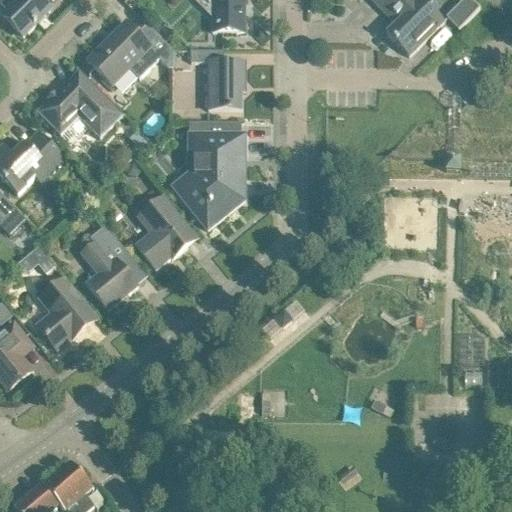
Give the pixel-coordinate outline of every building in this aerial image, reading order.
[(24,40),(51,13),(38,0),(2,0),(0,2),(0,5),(8,13),(2,19),(24,40)] [(209,0),(213,3),(213,35),(245,35),(245,0),(209,0)] [(369,0),(378,9),(386,0),(349,0),(350,1),(350,0),(369,0)] [(445,24),(424,3),(422,1),(420,3),(417,0),(386,0),(378,9),(396,27),(386,37),(409,60),(445,24)] [(480,10),(469,0),(467,0),(448,19),(459,31),(458,32),(459,33),(480,10)] [(173,53),(147,27),(138,37),(126,25),(88,64),(113,89),(130,72),(140,82),(159,63),(168,72),(173,72),(173,53)] [(209,113),(242,113),(242,86),(245,86),(245,65),(225,66),(225,53),(191,53),(191,66),(209,66),(209,113)] [(79,73),(37,115),(61,139),(71,149),(89,131),(101,142),(124,118),(79,73)] [(511,138),(460,138),(461,112),(454,112),(448,112),(448,138),(412,137),(363,185),(375,174),(453,175),(511,176),(511,138)] [(245,137),(242,137),(242,126),(189,126),(189,177),(173,190),(208,234),(245,203),(245,137)] [(0,180),(18,198),(36,180),(42,187),(67,162),(40,135),(27,148),(26,146),(14,158),(4,148),(0,152),(0,180)] [(16,213),(0,197),(0,229),(16,213)] [(136,249),(156,273),(171,261),(172,263),(188,250),(183,244),(193,236),(164,200),(138,221),(151,237),(136,249)] [(87,288),(108,314),(138,290),(123,271),(134,263),(106,229),(90,241),(95,247),(82,257),(99,278),(87,288)] [(36,329),(57,354),(72,342),(73,343),(98,322),(65,281),(43,299),(55,314),(36,329)] [(0,384),(9,395),(34,375),(17,354),(29,344),(15,326),(0,337),(0,384)] [(222,424),(256,425),(256,406),(223,406),(222,424)] [(445,422),(434,427),(432,440),(446,444),(454,434),(445,422)] [(358,471),(348,463),(335,478),(345,486),(358,471)] [(94,492),(71,466),(42,489),(60,509),(62,511),(94,511),(95,511),(85,499),(94,492)] [(56,511),(60,509),(42,489),(15,511),(56,511)]
